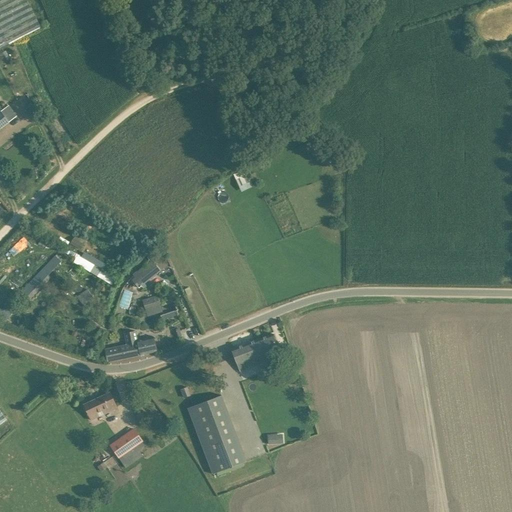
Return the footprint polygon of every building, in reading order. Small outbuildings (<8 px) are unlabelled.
[(0,0),(0,47),(41,27),(27,0),(0,0)] [(0,54),(4,61),(10,58),(6,51),(0,54)] [(0,128),(16,116),(8,105),(1,111),(0,111),(0,128)] [(247,174),(236,179),(242,190),(253,185),(247,174)] [(70,243),(81,250),(85,244),(74,237),(70,243)] [(22,290),(30,298),(46,281),(51,276),(49,274),(61,262),(54,256),(38,273),(22,290)] [(152,259),(143,267),(133,274),(136,277),(140,274),(146,282),(162,270),(153,260),(152,259)] [(90,272),(97,276),(102,268),(95,264),(90,272)] [(77,296),(84,306),(94,299),(87,289),(77,296)] [(142,300),(146,309),(160,304),(157,295),(153,296),(142,300)] [(0,311),(0,317),(4,321),(15,310),(8,303),(0,311)] [(174,304),(161,307),(162,313),(175,310),(174,304)] [(177,309),(161,315),(162,319),(179,314),(177,309)] [(105,351),(107,361),(157,351),(155,341),(154,336),(137,340),(135,330),(125,333),(127,345),(105,349),(105,351)] [(273,334),(244,344),(253,366),(271,359),(268,353),(279,349),(273,334)] [(244,344),(231,349),(240,371),(253,366),(244,344)] [(187,387),(180,389),(184,398),(191,395),(187,387)] [(117,407),(114,401),(110,392),(83,404),(89,416),(91,420),(104,414),(117,407)] [(213,474),(243,463),(247,461),(222,395),(188,408),(213,474)] [(283,432),(268,433),(269,443),(284,443),(283,432)] [(143,456),(142,454),(136,446),(127,433),(110,445),(119,458),(120,458),(126,467),(143,456)] [(104,462),(98,466),(101,471),(107,467),(104,462)]
